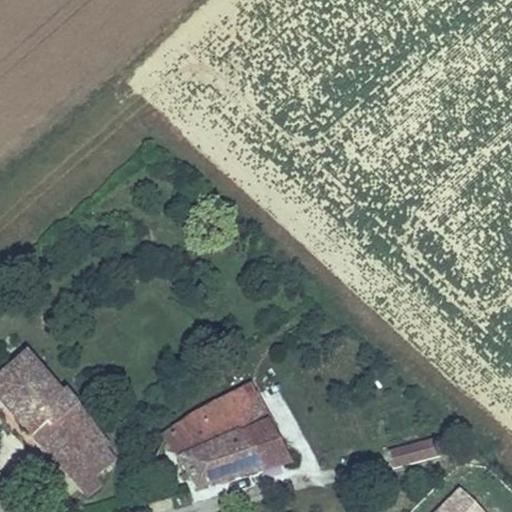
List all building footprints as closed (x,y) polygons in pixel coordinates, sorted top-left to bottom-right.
[(0,399),(2,403),(38,374),(7,339),(0,344),(0,399)] [(56,394),(38,374),(2,403),(83,494),(95,484),(90,477),(111,457),(102,448),(102,442),(60,393),(56,394)] [(247,386),(215,404),(233,434),(265,418),(247,386)] [(215,404),(165,434),(198,485),(290,460),(265,418),(233,434),(215,404)] [(423,420),(412,406),(367,438),(378,453),(423,420)] [(388,446),(391,466),(439,459),(436,439),(388,446)] [(481,511),(458,489),(435,511),(481,511)]
